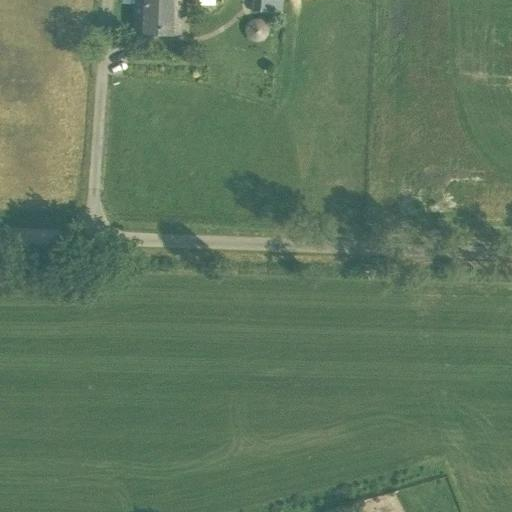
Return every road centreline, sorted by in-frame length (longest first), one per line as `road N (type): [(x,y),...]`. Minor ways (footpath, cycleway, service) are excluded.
road 1 (unclassified): [(511,246),(124,227)]
road 2 (track): [(124,227),(0,224)]
